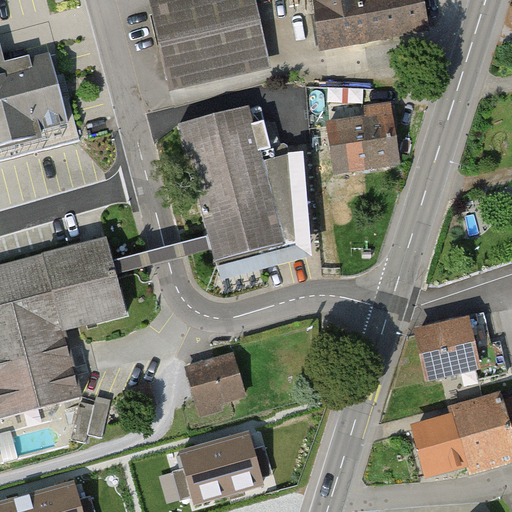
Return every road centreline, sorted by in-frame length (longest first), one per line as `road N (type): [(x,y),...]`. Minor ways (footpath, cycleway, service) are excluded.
road 1 (residential): [(390,310),(324,295),(238,317),(205,315),(175,284),(148,183)]
road 2 (secondary): [(390,310),(487,0)]
road 3 (secondary): [(332,497),(390,310)]
road 4 (residential): [(148,183),(101,0)]
road 5 (residential): [(332,497),(448,493),(511,479)]
road 6 (residential): [(148,183),(0,225)]
